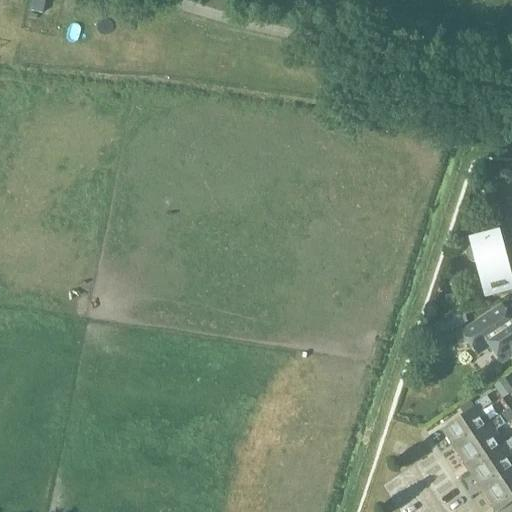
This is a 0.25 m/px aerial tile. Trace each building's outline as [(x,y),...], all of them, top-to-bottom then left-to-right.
[(507,186),(511,181),(511,177),(511,175),(508,172),(498,171),(494,175),(493,180),(497,186),(507,186)] [(467,252),(467,257),(470,261),(474,263),(477,263),(487,297),(511,290),(511,283),(510,276),(511,275),(511,230),(509,224),(496,230),(499,239),(473,246),(473,247),(470,249),(467,252)] [(502,365),(511,357),(511,319),(502,326),(493,313),(463,333),(478,357),(491,348),(502,365)] [(511,393),(511,389),(505,378),(493,386),(503,400),(511,393)] [(453,423),(443,430),(450,441),(457,451),(468,444),(480,436),(492,428),(490,424),(482,412),(487,408),(492,405),(489,401),(487,396),(475,404),(477,408),(473,410),(469,404),(464,407),(459,410),(463,417),(453,423)] [(503,422),(511,415),(511,412),(510,410),(509,410),(500,416),(500,417),(503,422)] [(511,415),(503,422),(506,425),(507,427),(511,422),(511,415)] [(468,444),(457,451),(464,461),(470,472),(482,464),(493,456),(506,448),(503,445),(499,439),(495,433),(501,429),(506,425),(503,422),(500,417),(490,424),(492,428),(480,436),(468,444)] [(482,464),(470,472),(477,482),(484,492),(495,485),(507,477),(511,473),(511,457),(509,453),(511,451),(511,438),(503,445),(506,448),(493,456),(482,464)] [(495,485),(484,492),(491,503),(496,511),(500,511),(511,504),(511,473),(507,477),(495,485)]
